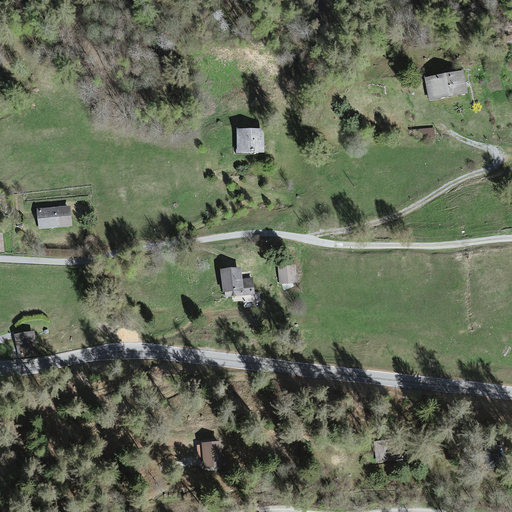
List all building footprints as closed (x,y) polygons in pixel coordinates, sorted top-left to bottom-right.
[(465,74),(426,80),(430,101),(469,94),(465,74)] [(238,131),(237,152),(263,152),(264,132),(238,131)] [(38,231),(70,230),(68,210),(38,212),(38,231)] [(274,268),(276,286),(294,286),(294,267),(274,268)] [(222,293),(242,292),(242,270),(221,271),(222,293)] [(33,332),(16,336),(21,356),(38,352),(33,332)] [(401,457),(399,438),(376,442),(378,460),(401,457)] [(218,442),(203,443),(206,466),(221,464),(218,442)]
